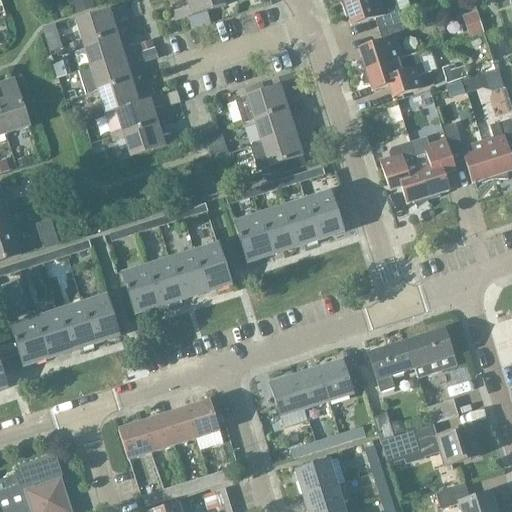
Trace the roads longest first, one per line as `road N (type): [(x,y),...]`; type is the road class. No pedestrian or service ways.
road 1 (residential): [(398,307),(312,26),(297,0)]
road 2 (residential): [(221,364),(398,307)]
road 3 (residential): [(511,439),(461,284)]
road 4 (residential): [(266,511),(221,364)]
road 5 (residential): [(81,410),(221,364)]
